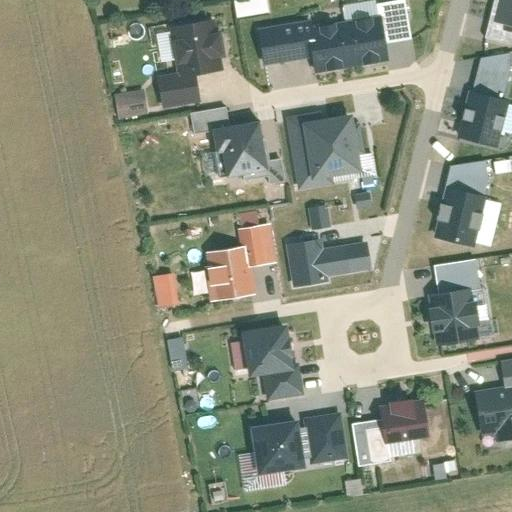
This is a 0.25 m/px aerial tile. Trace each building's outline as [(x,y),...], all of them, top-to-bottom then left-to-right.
[(388,0),(380,1),(381,13),(387,13),(391,41),(416,37),(409,0),(388,0)] [(511,22),(497,19),(501,0),(496,0),(488,36),(511,42),(511,22)] [(511,0),(501,0),(497,19),(511,22),(511,0)] [(381,13),(317,25),(310,26),(316,55),(319,71),(394,59),(391,41),(387,13),(381,13)] [(220,16),(174,25),(182,71),(182,76),(202,73),(228,69),(220,16)] [(315,18),(262,26),(267,63),(316,55),(310,26),(317,25),(315,18)] [(182,71),(162,75),(166,108),(204,100),(202,73),(182,76),(182,71)] [(148,87),(119,91),(123,119),(152,114),(148,87)] [(508,102),(471,92),(459,137),(497,147),(508,102)] [(233,104),(194,110),(197,132),(218,128),(236,125),(233,104)] [(337,183),(336,175),(316,178),(307,120),(327,117),(325,109),(290,114),(303,188),(337,183)] [(327,117),(307,120),(316,178),(336,175),(367,170),(358,112),(327,117)] [(236,125),(218,128),(225,177),(273,170),(270,158),(264,120),(236,125)] [(285,156),(270,158),(273,170),(274,181),(289,179),(285,156)] [(490,195),(450,185),(436,236),(478,248),(490,195)] [(374,191),(359,193),(360,207),(376,204),(374,191)] [(326,204),(306,206),(309,228),(328,226),(326,204)] [(241,227),(244,246),(250,245),(254,265),(282,261),(276,221),(241,227)] [(326,237),(291,242),(296,287),(333,282),(332,275),(356,272),(351,242),(327,246),(326,237)] [(244,246),(209,251),(215,300),(260,293),(254,265),(250,245),(244,246)] [(176,285),(159,287),(164,316),(182,314),(176,285)] [(473,289),(433,294),(440,344),(482,338),(473,289)] [(293,322),(247,330),(253,378),(299,369),(293,322)] [(184,368),(182,337),(166,338),(168,369),(184,368)] [(511,383),(478,389),(486,435),(498,433),(500,441),(511,438),(511,383)] [(427,399),(384,405),(390,444),(434,438),(427,399)] [(344,411),(306,417),(314,465),(350,457),(344,411)] [(303,418),(255,425),(262,474),(310,466),(303,418)]
